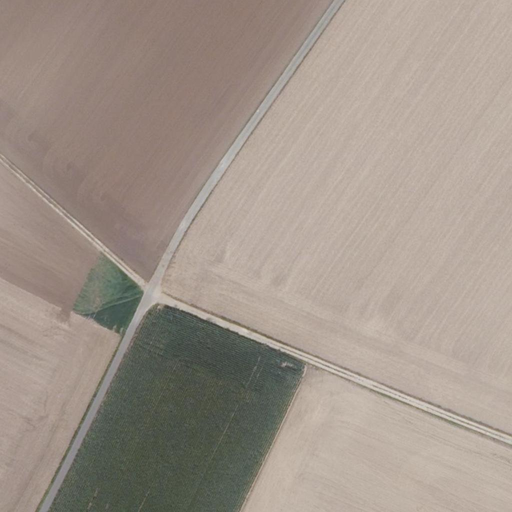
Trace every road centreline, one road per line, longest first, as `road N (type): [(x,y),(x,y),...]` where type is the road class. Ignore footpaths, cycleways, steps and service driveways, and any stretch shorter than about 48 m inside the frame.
road 1 (track): [(0,156),(154,294),(511,447)]
road 2 (track): [(43,511),(190,216),(340,0)]
